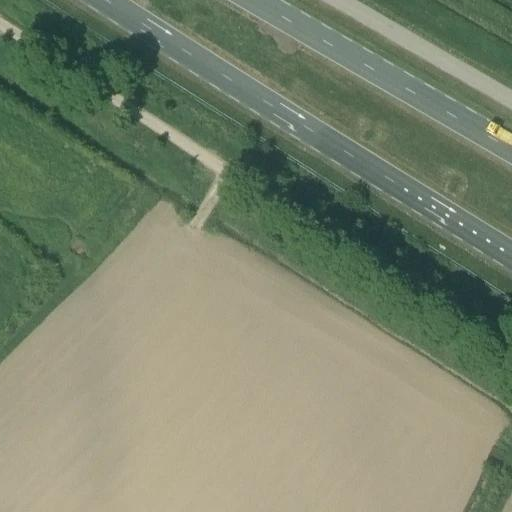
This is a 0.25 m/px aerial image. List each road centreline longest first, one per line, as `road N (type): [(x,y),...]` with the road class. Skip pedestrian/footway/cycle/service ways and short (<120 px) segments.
road 1 (track): [(511,360),(0,21)]
road 2 (primary): [(102,0),(511,257)]
road 3 (primary): [(511,150),(251,0)]
road 4 (unclassified): [(511,100),(336,0)]
